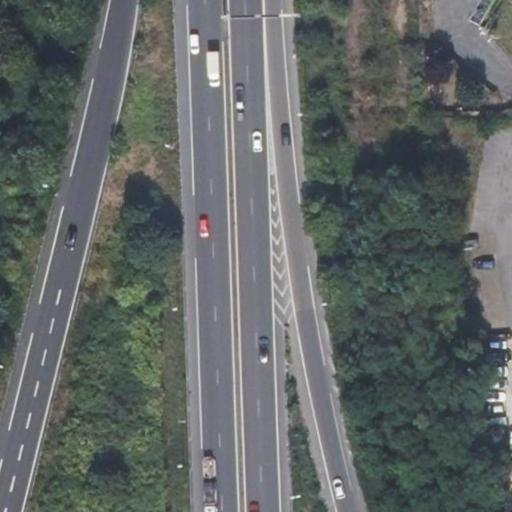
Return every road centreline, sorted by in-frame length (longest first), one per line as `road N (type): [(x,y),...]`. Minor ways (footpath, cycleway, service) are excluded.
road 1 (motorway): [(123,0),(3,511)]
road 2 (motorway): [(205,0),(221,511)]
road 3 (motorway): [(349,511),(304,308),(256,18)]
road 4 (motorway): [(261,511),(256,18)]
